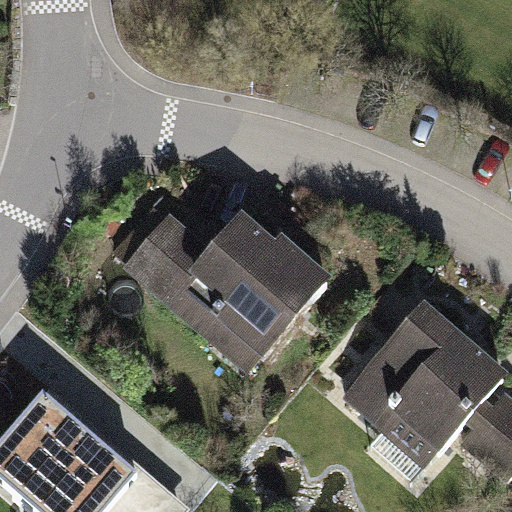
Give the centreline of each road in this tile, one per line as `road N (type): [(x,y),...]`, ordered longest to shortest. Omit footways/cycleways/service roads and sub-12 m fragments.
road 1 (residential): [(56,113),(209,134),(346,169),(462,223),(511,258)]
road 2 (residential): [(0,253),(56,113)]
